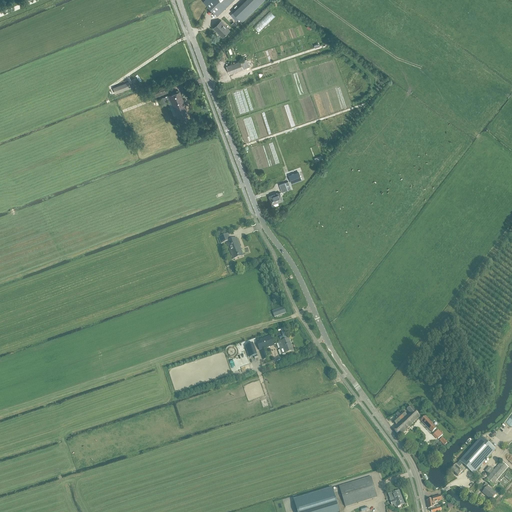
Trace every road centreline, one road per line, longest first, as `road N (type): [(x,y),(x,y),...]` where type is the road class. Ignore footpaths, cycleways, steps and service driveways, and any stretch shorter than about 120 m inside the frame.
road 1 (tertiary): [(425,511),(407,456),(334,355),(296,272),(264,226),(179,0)]
road 2 (track): [(511,97),(397,59),(316,0)]
road 3 (track): [(221,383),(65,434),(64,444)]
road 4 (track): [(210,82),(330,45)]
